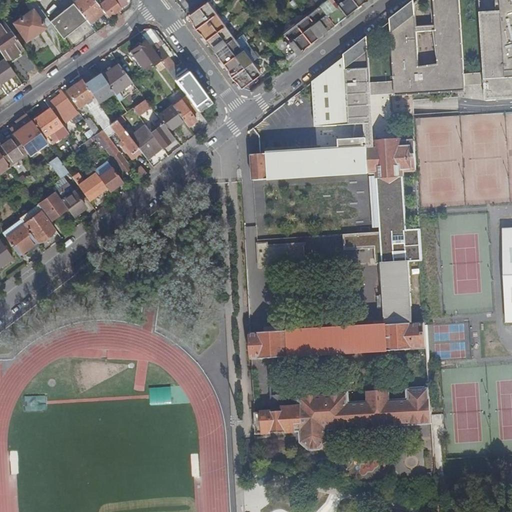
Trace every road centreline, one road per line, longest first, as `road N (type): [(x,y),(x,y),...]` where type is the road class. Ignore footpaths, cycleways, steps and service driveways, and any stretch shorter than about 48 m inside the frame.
road 1 (unclassified): [(238,117),(0,299)]
road 2 (unclassified): [(392,0),(238,117)]
road 3 (residential): [(152,5),(0,113)]
road 4 (residential): [(238,117),(152,5)]
